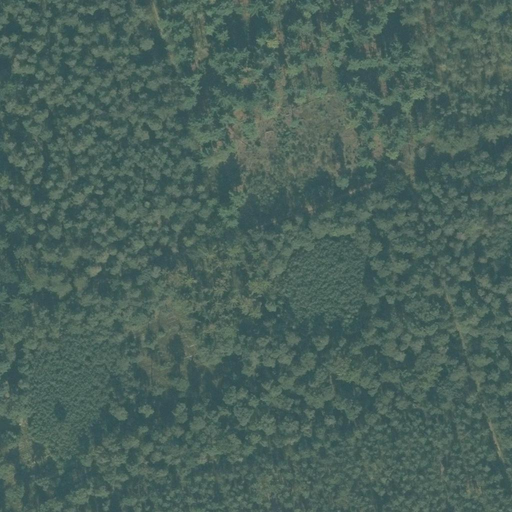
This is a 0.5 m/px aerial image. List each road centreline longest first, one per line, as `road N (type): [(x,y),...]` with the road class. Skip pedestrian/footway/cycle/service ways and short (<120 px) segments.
road 1 (track): [(511,489),(405,177),(232,235)]
road 2 (track): [(0,318),(232,235)]
